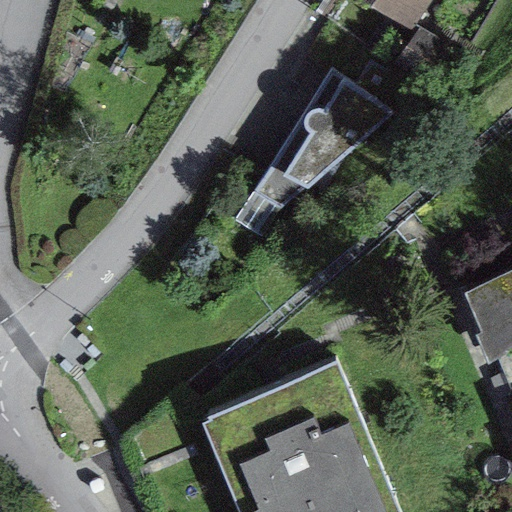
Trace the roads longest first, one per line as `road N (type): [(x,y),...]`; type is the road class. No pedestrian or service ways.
road 1 (residential): [(286,0),(157,196),(0,360)]
road 2 (residential): [(0,410),(75,511)]
